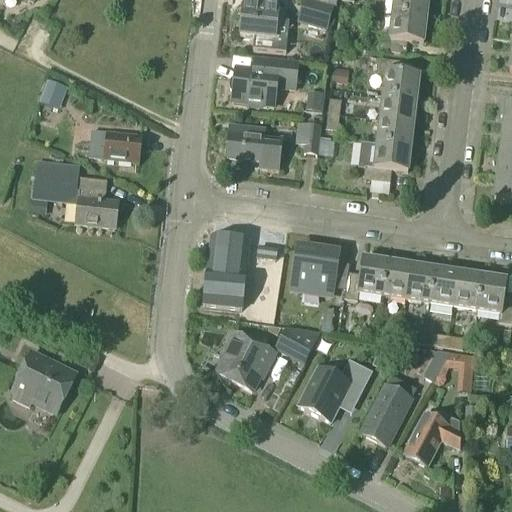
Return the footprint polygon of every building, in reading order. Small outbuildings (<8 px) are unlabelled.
[(393,0),(392,19),(426,23),(428,0),(393,0)] [(329,22),(333,10),(304,1),(300,13),(329,22)] [(278,7),(243,3),(239,39),(274,43),(278,7)] [(426,23),(392,19),(389,42),(380,41),(378,55),(405,58),(406,46),(423,48),(426,23)] [(381,100),(415,104),(418,80),(402,78),(403,66),(377,63),(376,76),(384,77),(381,100)] [(342,72),(333,71),(331,85),(340,86),(342,72)] [(273,110),(275,95),(280,91),(294,93),(296,81),(236,74),(236,73),(235,73),(234,83),(231,84),(229,89),(229,93),(232,95),(231,105),(232,105),(246,106),(248,111),(258,112),(262,108),(272,109),(272,110),(273,110)] [(38,106),(51,110),(60,88),(47,83),(38,106)] [(381,100),(378,124),(413,128),(415,104),(381,100)] [(328,102),(326,118),(338,119),(340,104),(328,102)] [(501,131),(511,132),(511,107),(504,107),(501,131)] [(338,119),(326,118),(324,133),(336,135),(338,119)] [(413,128),(378,124),(376,148),(410,152),(413,128)] [(304,150),(303,158),(316,160),(320,130),(298,128),(295,149),(304,150)] [(511,132),(501,131),(499,155),(511,156),(511,132)] [(227,140),(224,164),(259,167),(258,173),(278,175),(280,156),(262,154),(264,135),(238,132),(237,141),(227,140)] [(89,149),(87,163),(137,168),(140,141),(106,137),(105,151),(89,149)] [(410,152),(376,148),(373,171),(364,170),(363,184),(389,187),(390,175),(407,176),(410,152)] [(511,156),(499,155),(496,179),(511,180),(511,156)] [(78,196),(79,194),(75,194),(77,171),(35,166),(32,194),(74,199),(75,196),(78,196)] [(511,180),(496,179),(493,203),(511,205),(511,180)] [(79,194),(78,196),(75,228),(114,233),(117,208),(99,206),(100,196),(79,194)] [(249,273),(251,254),(252,246),(211,242),(208,270),(209,270),(208,278),(206,277),(203,309),(240,313),(244,273),(249,273)] [(258,252),(257,261),(273,263),(274,254),(258,252)] [(296,254),(290,292),(331,298),(337,261),(338,261),(338,259),(321,256),(320,257),(313,256),(313,255),(295,252),(295,254),(296,254)] [(381,300),(386,267),(362,263),(359,279),(347,277),(343,303),(356,305),(357,297),(381,300)] [(410,270),(386,267),(381,300),(405,304),(410,270)] [(410,270),(405,304),(428,308),(433,274),(410,270)] [(433,274),(428,308),(452,311),(457,278),(433,274)] [(481,281),(457,278),(452,311),(476,315),(481,281)] [(481,281),(476,315),(499,319),(497,327),(511,329),(511,322),(511,302),(503,301),(505,285),(481,281)] [(399,345),(401,332),(386,329),(384,343),(399,345)] [(416,335),(401,332),(399,345),(413,347),(416,335)] [(288,334),(278,353),(304,367),(319,339),(288,334)] [(265,375),(274,358),(233,337),(224,354),(227,355),(216,378),(251,396),(263,374),(265,375)] [(446,353),(448,340),(432,338),(430,350),(446,353)] [(463,343),(448,340),(446,353),(461,355),(463,343)] [(392,356),(381,351),(377,358),(388,364),(392,356)] [(410,355),(405,363),(414,368),(419,360),(410,355)] [(423,381),(433,387),(448,358),(436,356),(423,381)] [(31,406),(56,419),(75,379),(30,357),(11,397),(14,398),(11,403),(28,411),(31,406)] [(356,407),(371,377),(348,365),(339,383),(318,372),(297,411),(329,427),(343,400),(356,407)] [(410,405),(384,391),(360,438),(385,452),(410,405)] [(465,413),(465,422),(475,422),(475,412),(465,413)] [(446,431),(423,419),(402,460),(427,472),(440,446),(457,455),(458,455),(458,427),(450,423),(446,431)]
